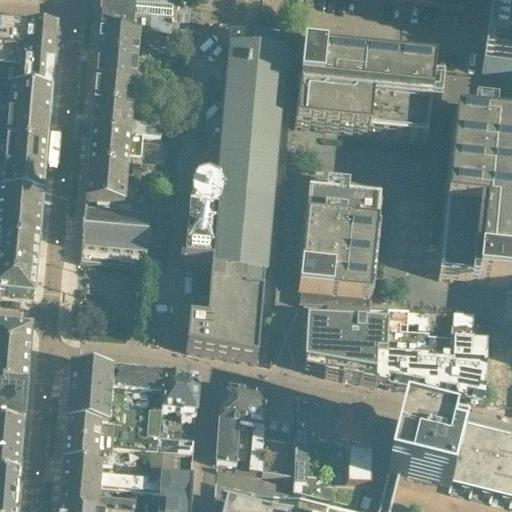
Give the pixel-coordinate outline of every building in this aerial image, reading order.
[(101,0),(99,32),(170,39),(185,41),(189,0),(101,0)] [(391,0),(391,2),(464,13),(465,0),(391,0)] [(511,0),(496,0),(491,8),(511,10),(511,0)] [(511,10),(491,8),(480,77),(511,81),(511,10)] [(26,65),(52,68),(56,28),(0,23),(0,67),(26,70),(26,65)] [(168,51),(170,39),(99,32),(97,57),(148,61),(149,50),(168,51)] [(170,39),(168,51),(184,53),(185,41),(170,39)] [(282,63),(273,62),(274,49),(230,45),(215,219),(186,217),(181,269),(210,272),(205,328),(188,326),(185,355),(256,368),(282,63)] [(95,82),(135,85),(182,89),(183,78),(146,75),(148,61),(97,57),(95,82)] [(441,92),(431,91),(433,73),(301,60),(293,131),(426,145),(429,113),(438,114),(441,92)] [(0,88),(50,93),(52,68),(26,65),(26,70),(0,67),(0,88)] [(135,92),(135,85),(95,82),(93,108),(133,111),(146,112),(148,93),(135,92)] [(0,115),(48,119),(50,93),(0,88),(0,115)] [(93,108),(91,132),(143,137),(161,138),(162,128),(132,125),(133,111),(93,108)] [(454,122),(438,280),(438,282),(509,290),(511,263),(511,127),(494,126),(495,116),(472,114),(471,123),(454,122)] [(0,115),(0,122),(8,123),(6,140),(6,144),(6,146),(46,149),(46,147),(46,143),(48,119),(0,115)] [(88,165),(88,169),(108,170),(108,166),(128,168),(129,162),(141,163),(143,137),(91,132),(88,165)] [(0,170),(44,174),(46,149),(6,146),(0,145),(0,170)] [(140,165),(140,172),(164,174),(165,167),(140,165)] [(88,169),(85,205),(131,209),(144,210),(146,191),(127,190),(128,168),(108,166),(108,170),(88,169)] [(0,194),(41,198),(44,174),(0,170),(0,194)] [(313,298),(311,311),(327,311),(368,313),(379,201),(347,197),(348,188),(326,186),(325,195),(308,193),(297,297),(300,297),(313,298)] [(0,243),(37,247),(41,198),(0,194),(0,243)] [(79,266),(79,267),(81,267),(81,266),(143,272),(148,222),(130,220),(131,209),(96,206),(94,217),(84,216),(79,266)] [(0,296),(33,300),(33,296),(37,247),(0,243),(0,296)] [(313,298),(300,297),(298,308),(303,309),(302,310),(311,311),(313,298)] [(327,311),(323,380),(374,389),(375,363),(385,363),(385,354),(387,314),(368,313),(327,311)] [(374,389),(404,394),(407,344),(398,344),(399,329),(407,329),(408,315),(387,314),(385,354),(385,363),(375,363),(374,389)] [(423,398),(458,405),(463,319),(453,318),(453,330),(450,330),(450,343),(438,342),(426,342),(425,361),(423,398)] [(472,319),(463,319),(458,405),(483,409),(485,345),(473,345),(474,331),(471,331),(472,319)] [(30,332),(0,328),(0,424),(22,427),(30,332)] [(404,394),(423,398),(425,361),(426,342),(426,329),(418,329),(418,344),(415,344),(407,344),(404,394)] [(70,375),(67,406),(168,414),(171,380),(162,379),(142,375),(76,370),(70,375)] [(171,380),(168,414),(168,417),(181,419),(181,423),(190,424),(190,419),(195,420),(197,385),(171,380)] [(218,425),(215,468),(235,472),(236,464),(245,464),(247,436),(246,430),(250,396),(239,394),(227,392),(221,397),(218,425)] [(250,396),(246,430),(252,431),(248,476),(261,478),(261,453),(260,453),(262,433),(261,433),(264,398),(250,396)] [(262,433),(260,453),(261,453),(262,445),(262,443),(287,447),(287,444),(294,445),(296,404),(295,405),(293,405),(293,404),(264,398),(261,433),(262,433)] [(305,490),(307,443),(328,446),(326,454),(333,455),(334,448),(335,448),(340,413),(296,404),(294,445),(293,484),(292,490),(305,490)] [(168,417),(168,414),(67,406),(66,425),(101,429),(114,430),(113,450),(113,452),(157,456),(180,457),(192,458),(193,445),(181,444),(157,442),(158,439),(158,432),(159,417),(168,417)] [(330,468),(348,471),(347,491),(360,492),(367,492),(367,491),(373,491),(374,450),(366,450),(372,418),(340,413),(335,448),(334,448),(333,455),(330,468)] [(0,453),(20,456),(22,427),(0,424),(0,453)] [(64,445),(113,450),(114,430),(101,429),(66,425),(64,445)] [(511,511),(511,453),(463,442),(409,428),(400,426),(391,459),(378,511),(298,511),(228,494),(227,496),(225,506),(225,508),(224,510),(224,511),(223,511),(511,511)] [(64,445),(62,464),(101,469),(101,468),(111,468),(113,452),(113,450),(64,445)] [(0,476),(18,478),(20,456),(0,453),(0,476)] [(100,493),(161,497),(162,480),(160,480),(160,485),(100,480),(101,469),(62,464),(60,490),(99,494),(100,493)] [(0,511),(14,511),(18,478),(0,476),(0,511)] [(162,480),(161,497),(159,511),(188,511),(190,482),(162,480)] [(60,490),(58,511),(132,511),(133,507),(99,504),(99,494),(60,490)] [(328,491),(324,506),(346,511),(355,511),(360,492),(347,491),(328,491)]
